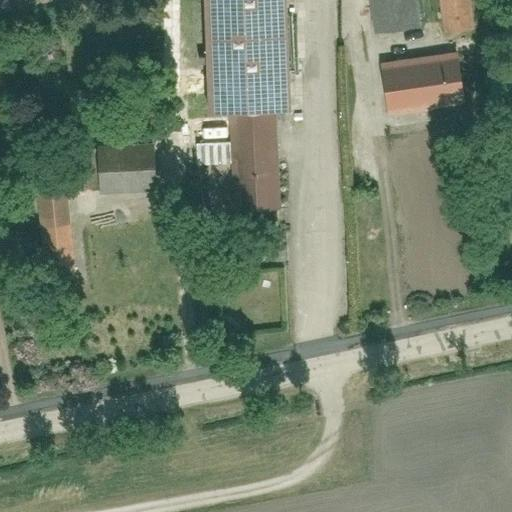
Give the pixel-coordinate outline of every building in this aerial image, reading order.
[(269,108),(284,107),(279,0),(205,0),(210,110),(224,110),(269,108)] [(368,0),(372,22),(414,17),(411,0),(368,0)] [(467,0),(439,0),(444,31),(471,28),(467,0)] [(387,108),(459,98),(453,58),(382,68),(387,108)] [(0,103),(0,120),(9,121),(10,104),(0,103)] [(269,108),(224,110),(228,205),(274,203),(269,108)] [(147,141),(94,146),(97,185),(150,180),(147,141)] [(43,268),(70,266),(63,189),(36,191),(43,268)]
